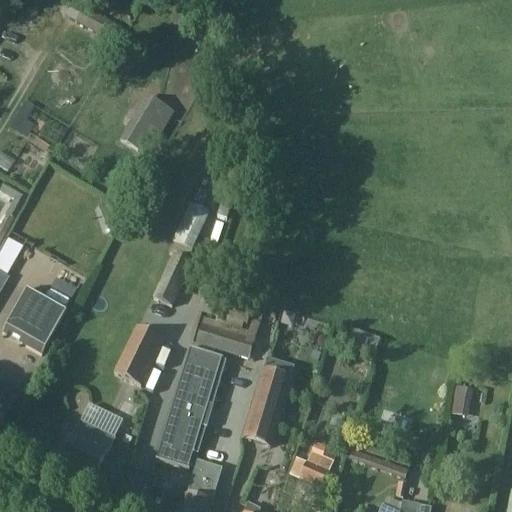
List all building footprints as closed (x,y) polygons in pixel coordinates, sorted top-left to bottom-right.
[(86,32),(113,47),(121,32),(83,9),(76,20),(89,27),(86,32)] [(112,141),(143,155),(168,101),(139,87),(132,102),(130,101),(120,122),(121,123),(112,141)] [(3,187),(0,191),(0,196),(12,203),(14,204),(5,219),(14,223),(26,201),(27,200),(26,199),(19,195),(3,187)] [(117,209),(106,229),(114,233),(125,214),(117,209)] [(5,219),(0,228),(0,243),(2,244),(14,223),(5,219)] [(173,256),(153,298),(152,300),(172,310),(193,266),(173,256)] [(0,275),(0,294),(8,281),(0,275)] [(66,313),(26,290),(0,336),(5,339),(6,337),(18,343),(17,345),(40,358),(66,313)] [(248,363),(252,352),(260,325),(252,322),(248,333),(203,319),(194,346),(248,363)] [(113,377),(141,391),(164,343),(136,330),(113,377)] [(379,341),(375,340),(351,332),(346,348),(367,354),(364,365),(372,367),(379,341)] [(158,465),(189,474),(222,364),(191,355),(158,465)] [(439,376),(424,376),(423,391),(439,392),(439,376)] [(0,426),(18,396),(0,386),(0,426)] [(453,399),(471,402),(472,393),(455,390),(453,399)] [(287,400),(256,391),(241,442),(271,452),(287,400)] [(367,426),(361,443),(371,446),(377,429),(367,426)] [(92,487),(106,457),(72,440),(58,470),(92,487)] [(306,466),(299,482),(298,483),(321,493),(330,475),(329,475),(333,465),(322,460),(326,450),(314,446),(311,456),(306,466)] [(348,463),(404,483),(405,483),(408,474),(352,454),(348,463)] [(210,511),(212,507),(211,506),(222,473),(197,465),(187,498),(185,498),(183,505),(179,506),(177,511),(210,511)] [(398,486),(395,499),(403,501),(405,487),(398,486)]
